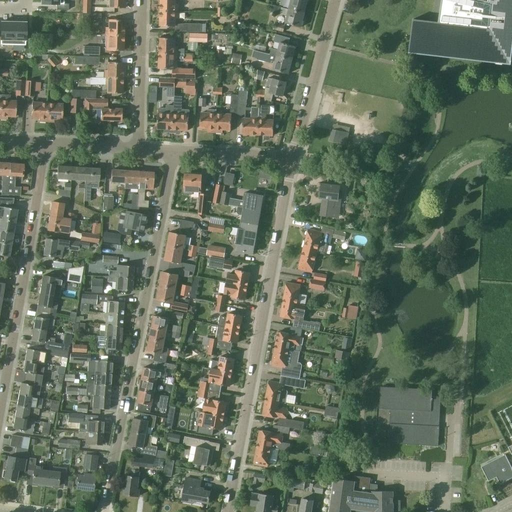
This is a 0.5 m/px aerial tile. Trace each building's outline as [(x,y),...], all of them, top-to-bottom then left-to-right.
[(124,8),(124,0),(109,0),(109,8),(124,8)] [(160,0),(160,11),(178,12),(178,5),(175,5),(175,0),(160,0)] [(306,0),(291,0),(289,10),(304,14),(308,0),(306,0)] [(409,53),(495,63),(511,65),(511,61),(511,0),(476,0),(492,4),(489,28),(413,20),(409,53)] [(301,27),(304,14),(289,10),(282,8),(280,14),(287,16),(285,23),(301,27)] [(178,19),(178,12),(160,11),(159,27),(175,27),(175,31),(202,32),(202,23),(186,23),(175,24),(175,19),(178,19)] [(105,28),(105,35),(124,36),(124,20),(109,20),(108,28),(105,28)] [(0,40),(13,40),(13,22),(1,22),(0,40)] [(13,22),(13,40),(25,41),(26,22),(13,22)] [(284,31),(286,25),(276,23),(274,29),(284,31)] [(49,35),(36,34),(36,44),(48,45),(49,35)] [(197,51),(198,43),(207,43),(207,34),(189,34),(189,42),(188,42),(188,50),(193,51),(197,51)] [(123,51),(124,36),(105,35),(105,43),(108,43),(108,51),(123,51)] [(272,48),(270,54),(292,60),(296,47),(288,45),(290,39),(276,35),(274,41),(280,43),(278,50),(272,48)] [(159,39),(159,54),(183,55),(184,54),(184,49),(178,48),(178,47),(174,47),(175,39),(159,39)] [(99,55),(100,47),(84,46),(84,54),(99,55)] [(288,74),(292,60),(270,54),(254,50),(252,57),(257,59),(257,60),(271,64),(272,61),(275,61),(273,70),(288,74)] [(232,62),(241,63),(242,54),(233,53),(232,62)] [(184,55),(183,55),(159,54),(158,69),(172,70),(174,70),(174,68),(174,62),(177,62),(183,62),(184,55)] [(60,63),(53,56),(48,61),(54,68),(60,63)] [(75,64),(89,64),(89,56),(75,56),(75,64)] [(104,70),(104,78),(122,79),(123,63),(107,63),(107,71),(104,70)] [(175,80),(179,80),(195,80),(196,69),(180,69),(174,68),(174,70),(172,70),(172,79),(175,80)] [(122,79),(104,78),(90,78),(90,85),(106,86),(106,93),(122,94),(122,79)] [(271,102),(273,94),(282,97),(286,83),(268,78),(265,91),(264,98),(265,98),(264,100),(271,102)] [(160,87),(168,87),(167,97),(174,97),(174,96),(175,88),(175,80),(172,79),(160,79),(160,87)] [(16,95),(24,96),(25,81),(17,81),(16,95)] [(25,95),(34,96),(34,81),(26,81),(25,95)] [(195,95),(196,84),(186,84),(186,94),(195,95)] [(96,98),(96,90),(72,89),(72,98),(96,98)] [(258,135),(259,117),(259,107),(246,107),(246,105),(247,105),(248,91),(240,91),(239,95),(238,115),(243,115),(242,134),(258,135)] [(1,94),(0,100),(0,104),(0,118),(6,119),(6,116),(15,116),(15,101),(9,101),(10,95),(1,94)] [(231,108),(231,115),(238,115),(239,95),(232,94),(231,108)] [(173,111),(172,130),(187,131),(188,115),(188,111),(188,109),(182,109),(182,96),(174,96),(174,97),(174,105),(173,111)] [(81,99),(71,98),(70,113),(80,113),(81,99)] [(101,110),(100,120),(121,121),(121,110),(106,109),(106,99),(85,98),(84,109),(101,110)] [(39,121),(46,121),(47,103),(32,102),(31,118),(39,118),(39,121)] [(62,104),(47,103),(46,121),(53,122),(53,119),(61,120),(62,104)] [(158,109),(158,114),(157,129),(172,130),(173,111),(174,105),(166,105),(166,108),(158,108),(158,109)] [(274,120),(266,120),(267,114),(269,115),(270,106),(259,105),(259,107),(259,117),(258,135),(273,136),(274,120)] [(207,132),(215,132),(216,114),(216,110),(208,109),(207,113),(200,113),(199,128),(207,129),(207,132)] [(231,115),(216,114),(215,132),(222,133),(222,130),(230,130),(231,115)] [(346,146),(349,134),(332,130),(331,130),(329,142),(346,146)] [(1,195),(7,195),(10,164),(0,162),(0,175),(2,176),(1,195)] [(24,165),(10,164),(7,195),(20,196),(21,187),(14,187),(15,176),(23,177),(24,165)] [(71,180),(72,167),(58,167),(57,179),(71,180)] [(86,168),(72,167),(71,180),(85,181),(86,168)] [(100,169),(86,168),(85,181),(99,182),(100,169)] [(125,188),(126,170),(112,170),(111,183),(118,183),(117,187),(118,187),(118,194),(124,194),(125,188)] [(125,188),(139,189),(140,171),(126,170),(125,188)] [(153,172),(140,171),(139,189),(137,207),(148,208),(149,201),(144,200),(145,189),(152,189),(153,172)] [(201,191),(201,187),(202,175),(186,174),(185,186),(182,186),(182,194),(189,195),(189,190),(201,191)] [(90,202),(91,189),(98,190),(99,182),(85,181),(85,185),(84,192),(84,201),(90,202)] [(220,204),(222,192),(223,186),(217,185),(214,203),(220,204)] [(319,197),(322,198),(320,215),(339,217),(342,191),(339,191),(339,187),(321,185),(320,187),(319,187),(318,195),(319,196),(319,197)] [(246,194),(245,200),(231,198),(232,193),(222,192),(220,204),(238,207),(260,212),(262,204),(264,204),(266,193),(258,192),(257,196),(246,194)] [(208,194),(200,194),(198,214),(206,215),(208,194)] [(376,195),(369,194),(368,204),(375,205),(376,195)] [(112,211),(113,196),(103,196),(102,211),(112,211)] [(0,218),(15,221),(17,209),(11,208),(13,199),(0,198),(0,218)] [(52,202),(50,216),(61,218),(64,204),(52,202)] [(262,212),(260,212),(238,207),(237,212),(239,215),(244,216),(243,223),(258,226),(259,217),(261,217),(262,212)] [(145,233),(149,217),(128,213),(121,212),(116,234),(131,237),(133,231),(145,233)] [(69,219),(66,218),(61,218),(50,216),(47,230),(67,233),(69,219)] [(0,230),(13,233),(15,221),(0,218),(0,230)] [(181,227),(193,229),(194,223),(182,220),(181,227)] [(210,223),(208,231),(224,233),(225,225),(210,223)] [(256,234),(258,226),(243,223),(242,229),(240,229),(238,237),(257,240),(258,234),(256,234)] [(0,242),(11,245),(13,233),(0,230),(0,242)] [(320,242),(322,233),(309,230),(304,250),(317,253),(325,255),(328,244),(320,242)] [(346,233),(334,230),(332,238),(344,240),(346,233)] [(98,242),(99,235),(82,232),(81,239),(98,242)] [(170,232),(167,246),(183,249),(189,251),(197,252),(198,247),(184,244),(186,236),(170,232)] [(256,245),(257,240),(238,237),(237,244),(239,245),(238,251),(253,254),(254,245),(256,245)] [(68,248),(70,241),(57,239),(57,241),(46,239),(43,255),(62,258),(64,247),(68,248)] [(70,241),(68,248),(68,249),(78,250),(79,242),(70,241)] [(11,245),(0,242),(0,255),(9,257),(11,245)] [(224,258),(226,248),(209,245),(209,249),(201,248),(200,253),(208,254),(208,255),(224,258)] [(183,249),(167,246),(165,260),(180,263),(183,249)] [(312,272),(317,253),(304,250),(299,269),(312,272)] [(102,262),(118,264),(118,257),(103,256),(102,262)] [(231,269),(232,264),(233,261),(225,260),(223,268),(231,269)] [(183,263),(181,269),(194,272),(195,265),(183,263)] [(363,265),(357,264),(355,276),(361,277),(363,265)] [(109,270),(108,277),(133,278),(133,266),(117,265),(116,271),(109,270)] [(248,286),(250,273),(249,272),(249,269),(243,268),(242,271),(236,270),(236,275),(228,274),(227,282),(248,286)] [(163,272),(160,286),(175,289),(178,275),(163,272)] [(82,276),(68,273),(67,281),(80,284),(82,276)] [(315,273),(313,280),(326,282),(327,275),(315,273)] [(61,286),(63,287),(65,280),(43,276),(41,283),(39,294),(52,297),(52,296),(59,297),(61,286)] [(133,278),(108,277),(108,281),(116,282),(115,289),(132,291),(133,278)] [(309,288),(324,291),(325,282),(311,280),(309,288)] [(92,281),(91,290),(91,292),(102,293),(102,291),(102,282),(92,281)] [(245,300),(248,286),(227,282),(226,282),(224,294),(232,295),(232,298),(245,300)] [(287,283),(284,303),(298,306),(298,304),(301,285),(287,283)] [(172,302),(175,289),(160,286),(157,299),(172,302)] [(51,302),(52,297),(39,294),(37,306),(46,308),(45,313),(55,315),(57,303),(51,302)] [(97,301),(107,302),(107,301),(110,302),(112,302),(112,296),(110,296),(97,295),(82,294),(81,303),(87,304),(96,305),(97,301)] [(219,295),(218,303),(225,304),(226,297),(219,295)] [(107,301),(107,302),(106,313),(122,314),(123,303),(110,302),(107,301)] [(172,302),(171,308),(187,311),(188,304),(173,301),(172,302)] [(224,312),(225,304),(218,303),(216,311),(224,312)] [(307,306),(298,304),(298,306),(284,303),(283,308),(281,309),(280,312),(282,314),(281,316),(294,319),(304,321),(307,306)] [(342,312),(356,315),(358,307),(349,305),(348,309),(343,308),(342,312)] [(172,318),(183,320),(184,313),(174,311),(172,318)] [(35,317),(33,329),(46,331),(47,326),(53,327),(55,315),(45,313),(44,319),(35,317)] [(106,313),(105,325),(122,326),(122,314),(106,313)] [(221,316),(219,325),(240,329),(242,316),(229,313),(228,317),(221,316)] [(154,315),(152,327),(166,330),(169,318),(154,315)] [(310,322),(304,321),(294,319),(293,326),(291,326),(291,327),(303,329),(303,328),(319,331),(321,323),(310,321),(310,322)] [(100,331),(99,337),(121,338),(122,326),(105,325),(105,331),(100,331)] [(237,343),(240,329),(219,325),(217,340),(219,340),(224,341),(237,343)] [(152,327),(150,339),(164,342),(166,330),(152,327)] [(302,346),(299,346),(303,329),(291,327),(290,334),(278,332),(278,335),(276,335),(275,339),(277,340),(276,346),(289,348),(289,349),(300,351),(301,351),(302,346)] [(41,342),(40,347),(53,349),(64,351),(65,345),(54,343),(55,338),(49,337),(50,332),(46,331),(33,329),(31,340),(41,342)] [(112,355),(112,350),(120,350),(121,338),(99,337),(98,337),(98,341),(97,343),(97,346),(97,349),(103,349),(103,354),(112,355)] [(350,349),(352,339),(344,337),(342,348),(350,349)] [(211,338),(209,346),(217,348),(219,340),(217,340),(211,338)] [(153,360),(166,363),(169,349),(163,347),(164,342),(150,339),(147,351),(155,352),(153,360)] [(72,352),(86,353),(86,345),(72,344),(72,352)] [(216,355),(217,348),(209,346),(208,354),(216,355)] [(283,367),(281,375),(300,378),(302,365),(300,365),(301,363),(298,363),(300,351),(289,349),(289,348),(276,346),(275,348),(274,349),(273,353),(275,353),(272,365),(283,367)] [(27,349),(25,361),(37,363),(38,356),(44,357),(45,352),(27,349)] [(68,352),(63,351),(53,349),(52,355),(67,358),(68,352)] [(212,369),(218,370),(232,373),(234,359),(221,357),(220,362),(214,361),(212,369)] [(142,379),(156,382),(163,383),(165,371),(164,371),(165,369),(166,364),(166,363),(153,360),(152,369),(144,367),(142,379)] [(45,364),(37,363),(25,361),(22,372),(28,373),(27,379),(42,381),(45,364)] [(89,361),(88,372),(111,374),(112,362),(95,361),(90,361),(89,361)] [(230,386),(232,373),(218,370),(212,369),(211,369),(209,380),(209,383),(203,382),(200,382),(198,389),(201,390),(210,391),(219,393),(220,385),(230,386)] [(88,372),(87,384),(110,385),(111,374),(88,372)] [(283,385),(285,385),(304,389),(306,380),(299,379),(300,378),(281,375),(280,383),(283,384),(283,385)] [(37,398),(39,387),(40,387),(42,381),(27,379),(26,384),(20,383),(18,395),(37,398)] [(142,379),(139,391),(154,394),(156,382),(142,379)] [(269,381),(265,401),(279,403),(279,402),(286,403),(288,392),(286,391),(286,390),(284,390),(285,385),(283,385),(283,384),(280,383),(269,381)] [(86,396),(93,396),(109,397),(110,385),(87,384),(86,396)] [(432,389),(380,387),(379,409),(390,409),(388,443),(438,446),(440,426),(439,426),(439,420),(441,397),(432,396),(432,389)] [(209,399),(210,391),(201,390),(198,389),(197,397),(200,397),(205,398),(209,399)] [(154,394),(139,391),(137,403),(144,404),(142,411),(150,413),(154,394)] [(209,399),(205,398),(202,412),(210,413),(224,416),(227,402),(217,401),(219,393),(210,391),(209,399)] [(35,409),(37,398),(18,395),(17,406),(35,409)] [(109,410),(109,397),(93,396),(92,409),(109,410)] [(278,407),(279,403),(265,401),(263,414),(279,417),(286,418),(288,409),(278,407)] [(77,412),(86,413),(87,405),(77,404),(77,412)] [(35,409),(17,406),(15,417),(27,420),(28,414),(37,415),(38,410),(35,409)] [(338,413),(325,410),(324,415),(331,416),(337,419),(338,413)] [(68,422),(83,423),(83,414),(69,413),(68,422)] [(221,430),(224,416),(210,413),(208,427),(221,430)] [(34,421),(27,420),(15,417),(13,429),(25,431),(25,433),(31,434),(34,421)] [(304,422),(286,418),(279,417),(278,425),(303,430),(304,422)] [(134,418),(132,431),(146,434),(147,426),(154,428),(155,422),(134,418)] [(86,420),(86,432),(102,433),(103,421),(86,420)] [(271,448),(279,449),(289,451),(290,444),(282,442),(283,434),(260,430),(258,444),(271,446),(271,448)] [(86,432),(78,431),(77,438),(85,439),(85,444),(101,446),(102,433),(86,432)] [(153,436),(146,434),(132,431),(129,445),(143,448),(142,453),(156,456),(158,447),(151,446),(153,436)] [(167,440),(179,443),(181,435),(169,433),(167,440)] [(194,463),(210,466),(214,449),(208,448),(210,441),(185,436),(183,444),(197,447),(194,463)] [(67,440),(67,441),(59,440),(58,448),(66,448),(79,450),(80,441),(67,440)] [(271,448),(271,446),(258,444),(254,463),(267,466),(271,448)] [(2,477),(4,478),(15,481),(19,464),(25,465),(28,449),(21,448),(16,447),(13,463),(7,462),(5,471),(3,470),(2,477)] [(94,470),(96,470),(98,456),(84,454),(82,469),(85,469),(84,474),(83,474),(83,476),(77,475),(75,488),(92,490),(94,477),(92,477),(93,470),(94,470)] [(511,467),(505,454),(487,464),(489,468),(488,469),(491,475),(492,474),(494,478),(496,477),(500,484),(508,480),(511,477),(511,467)] [(143,458),(132,457),(131,466),(132,466),(132,469),(131,476),(126,475),(124,494),(138,496),(139,489),(137,489),(139,467),(153,468),(155,456),(143,455),(143,458)] [(32,483),(45,485),(46,471),(41,470),(42,466),(35,466),(36,459),(29,458),(27,474),(33,475),(32,483)] [(171,475),(175,460),(167,458),(164,473),(171,475)] [(45,485),(57,486),(58,478),(64,479),(65,469),(58,469),(52,468),(52,471),(46,471),(45,485)] [(265,482),(266,475),(255,473),(253,487),(259,488),(259,482),(265,482)] [(377,492),(377,485),(370,484),(370,481),(371,478),(363,477),(355,476),(354,481),(334,479),(329,511),(350,511),(353,511),(392,511),(393,511),(400,511),(400,500),(393,500),(393,491),(377,492)] [(200,480),(192,479),(191,486),(188,486),(186,501),(201,504),(202,501),(209,502),(211,491),(204,490),(204,488),(199,487),(200,480)] [(309,491),(322,494),(324,483),(316,482),(316,484),(310,483),(309,491)] [(259,495),(252,494),(251,504),(257,505),(257,511),(277,511),(278,506),(272,505),(273,495),(259,493),(259,495)] [(308,499),(303,498),(300,511),(311,511),(314,497),(309,496),(308,499)]
